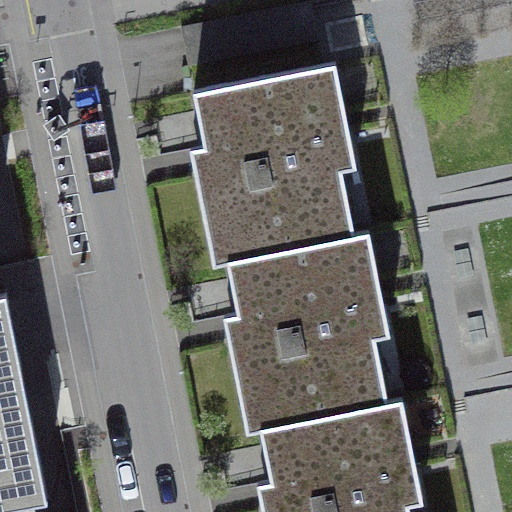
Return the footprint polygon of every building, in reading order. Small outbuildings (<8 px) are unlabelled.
[(185,20),(193,79),(335,60),(327,1),(185,20)] [(335,61),(194,89),(205,147),(223,143),(225,156),(228,169),(196,175),(213,260),(369,231),(369,229),(354,231),(341,166),(329,168),(322,134),(349,129),(335,61)] [(382,296),(369,231),(213,260),(213,262),(227,260),(238,314),(256,310),(258,323),(261,335),(229,341),(247,429),(261,427),(260,426),(388,399),(375,333),(362,335),(355,301),(382,296)] [(0,511),(49,511),(26,395),(13,331),(1,267),(0,267),(0,511)] [(402,396),(388,399),(260,426),(261,427),(271,481),(289,477),(292,490),(294,502),(263,508),(263,511),(410,511),(408,499),(395,502),(388,468),(415,462),(402,396)]
